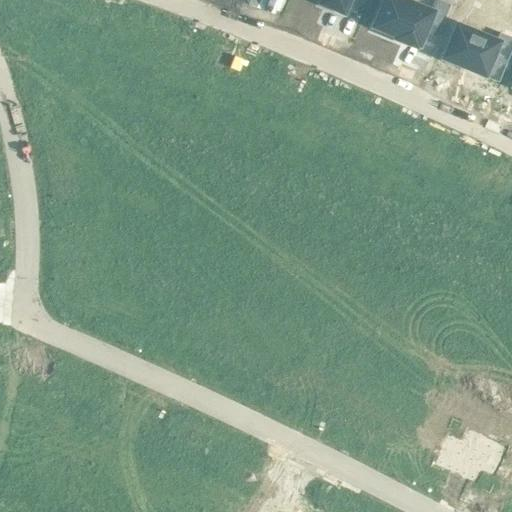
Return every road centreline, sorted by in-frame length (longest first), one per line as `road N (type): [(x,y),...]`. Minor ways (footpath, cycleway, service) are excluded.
road 1 (residential): [(431,511),(20,318)]
road 2 (residential): [(182,0),(511,139)]
road 3 (residential): [(0,71),(29,216),(20,318)]
